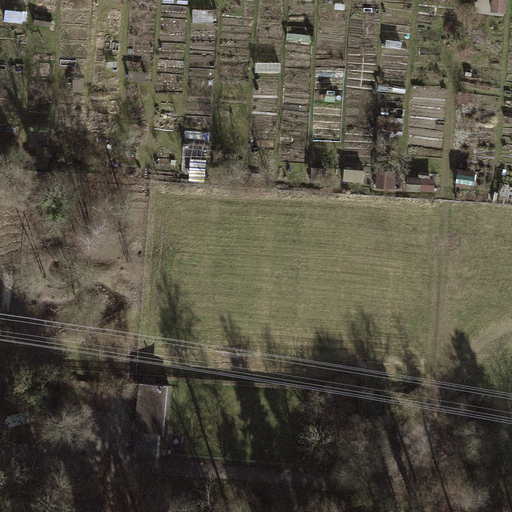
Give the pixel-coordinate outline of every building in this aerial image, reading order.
[(511,0),(499,0),(499,13),(511,13),(511,0)] [(223,16),(210,16),(210,24),(223,24),(223,16)] [(314,40),(292,39),(291,49),(314,50),(314,40)] [(51,131),(25,131),(25,146),(51,146),(51,131)] [(213,168),(186,168),(186,175),(213,176),(213,168)] [(334,168),(318,168),(318,180),(334,181),(334,168)] [(483,170),(460,169),(459,185),(482,187),(483,170)] [(400,172),(381,173),(381,184),(400,183),(400,172)] [(443,172),(413,172),(413,187),(443,187),(443,172)] [(373,175),(345,173),(344,188),(372,190),(373,175)] [(140,382),(137,452),(168,454),(171,383),(140,382)]
